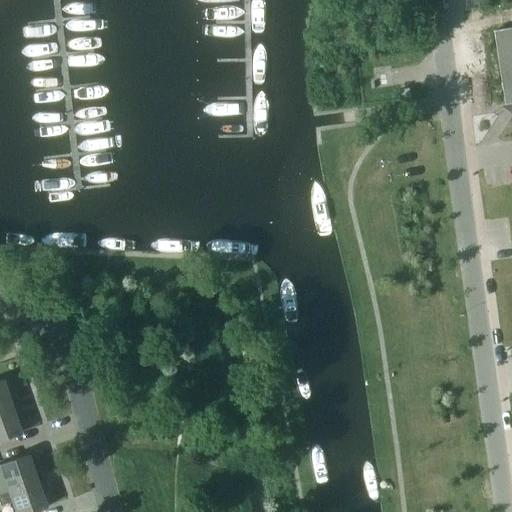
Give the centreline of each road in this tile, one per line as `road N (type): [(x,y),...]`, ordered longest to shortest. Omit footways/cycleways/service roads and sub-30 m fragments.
road 1 (unclassified): [(504,511),(442,36)]
road 2 (residential): [(110,511),(63,346),(35,314),(0,299)]
